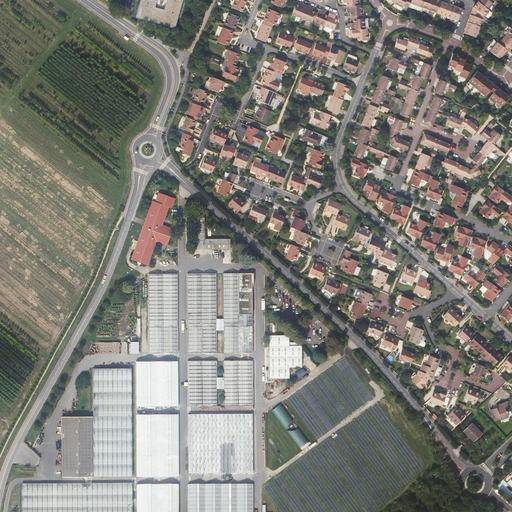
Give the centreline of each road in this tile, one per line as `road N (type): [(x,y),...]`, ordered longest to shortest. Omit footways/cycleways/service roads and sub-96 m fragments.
road 1 (track): [(0,446),(89,279),(121,196),(125,140),(146,123),(159,86),(149,61),(56,0)]
road 2 (tertiary): [(172,171),(359,343),(463,476)]
road 3 (tertiary): [(0,489),(17,440),(100,293),(138,180)]
road 4 (residential): [(457,294),(342,186)]
road 5 (track): [(121,196),(0,95)]
road 6 (tertiary): [(160,144),(174,61),(121,24)]
road 7 (residential): [(465,218),(395,189),(414,124)]
road 8 (tertiary): [(121,24),(169,72),(142,138)]
road 9 (track): [(0,108),(81,13)]
